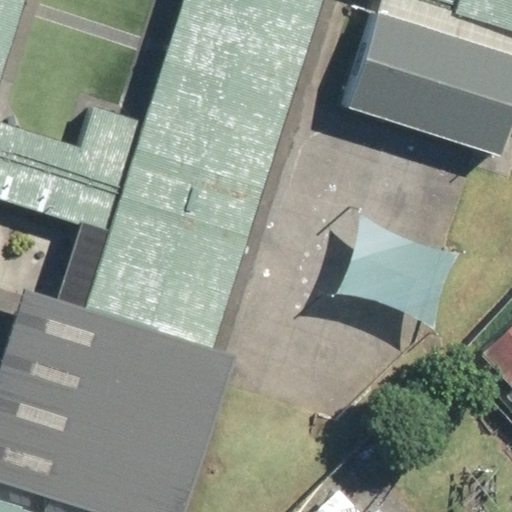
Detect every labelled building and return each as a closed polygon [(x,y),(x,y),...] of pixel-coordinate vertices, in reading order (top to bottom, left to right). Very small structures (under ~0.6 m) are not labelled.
[(311,0),(173,0),(69,306),(194,348),(311,0)] [(511,0),(432,0),(430,8),(511,34),(511,0)] [(511,126),(511,67),(362,17),(331,108),(499,165),(511,126)] [(162,511),(209,363),(19,304),(0,364),(0,486),(82,511),(162,511)] [(511,326),(482,356),(511,385),(511,326)] [(44,511),(0,497),(0,511),(44,511)]
